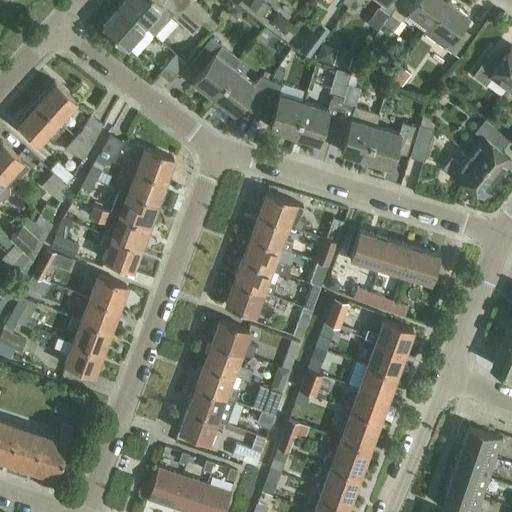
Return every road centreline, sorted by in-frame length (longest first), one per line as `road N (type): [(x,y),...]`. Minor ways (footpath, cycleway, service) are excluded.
road 1 (residential): [(86,511),(215,149)]
road 2 (residential): [(498,237),(215,149)]
road 3 (residential): [(215,149),(56,25)]
road 4 (tertiary): [(443,376),(498,237)]
road 5 (tertiary): [(387,511),(443,376)]
